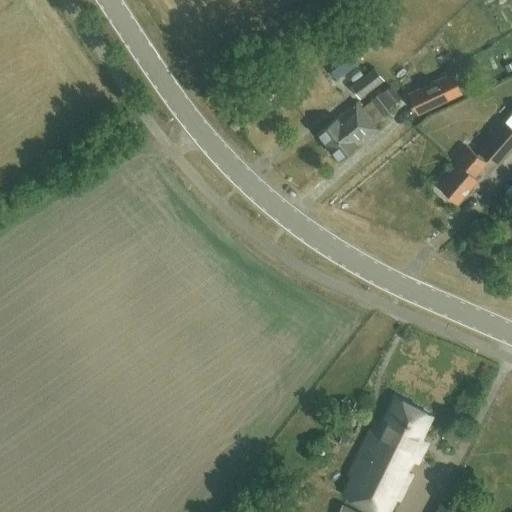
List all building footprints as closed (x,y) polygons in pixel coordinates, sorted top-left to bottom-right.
[(351,86),(355,92),(359,97),(383,79),(374,68),(351,86)] [(452,74),(409,95),(417,111),(460,90),(452,74)] [(383,93),(392,106),(401,100),(391,87),(383,93)] [(371,100),(384,117),(394,110),(381,92),(371,100)] [(327,146),(355,126),(354,125),(367,115),(357,102),(317,132),(327,146)] [(378,129),(374,125),(367,115),(354,125),(355,126),(327,146),(337,159),(378,129)] [(511,125),(504,119),(477,150),(495,165),(511,145),(511,125)] [(458,162),(438,185),(458,201),(477,179),(473,176),(485,162),(466,145),(454,159),(458,162)] [(352,475),(343,493),(383,511),(389,511),(396,498),(399,499),(412,473),(406,470),(411,459),(417,462),(424,448),(416,444),(431,415),(395,397),(381,426),(373,422),(349,473),(352,475)]
